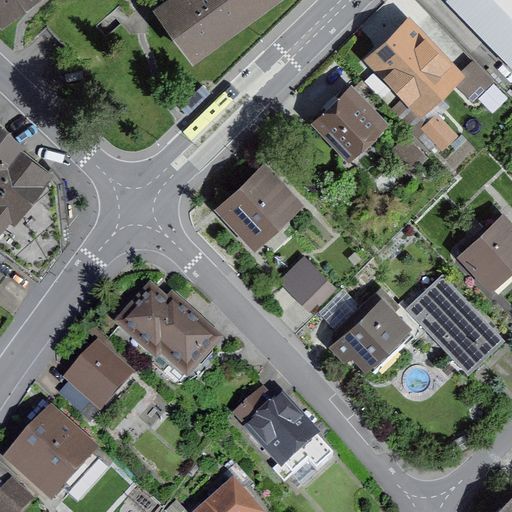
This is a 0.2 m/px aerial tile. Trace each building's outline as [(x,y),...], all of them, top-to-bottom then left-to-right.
[(0,0),(0,21),(3,25),(37,0),(0,0)] [(195,59),(259,13),(250,0),(163,0),(156,6),(195,59)] [(250,0),(259,13),(276,0),(250,0)] [(511,0),(451,0),(511,61),(511,0)] [(459,77),(409,23),(369,60),(409,103),(440,94),(453,82),(459,77)] [(474,63),(459,77),(453,82),(471,102),(492,83),(474,63)] [(354,87),(321,117),(356,156),(390,126),(354,87)] [(440,153),(458,137),(439,115),(421,131),(440,153)] [(0,124),(0,246),(37,275),(58,245),(52,171),(0,124)] [(268,160),(215,208),(256,253),(309,205),(268,160)] [(511,221),(506,214),(458,255),(492,295),(511,278),(511,221)] [(310,314),(334,291),(318,274),(294,297),(310,314)] [(503,337),(443,274),(409,307),(469,369),(503,337)] [(192,384),(226,347),(174,299),(167,306),(152,292),(117,329),(158,367),(165,359),(192,384)] [(383,296),(329,345),(361,380),(415,331),(383,296)] [(101,343),(64,380),(101,417),(138,380),(101,343)] [(283,474),(321,442),(284,399),(275,407),(265,396),(236,421),(283,474)] [(52,410),(4,463),(54,507),(102,454),(52,410)] [(0,511),(23,511),(33,501),(13,484),(0,498),(0,511)] [(255,511),(234,487),(204,511),(255,511)] [(511,511),(511,496),(494,511),(511,511)]
